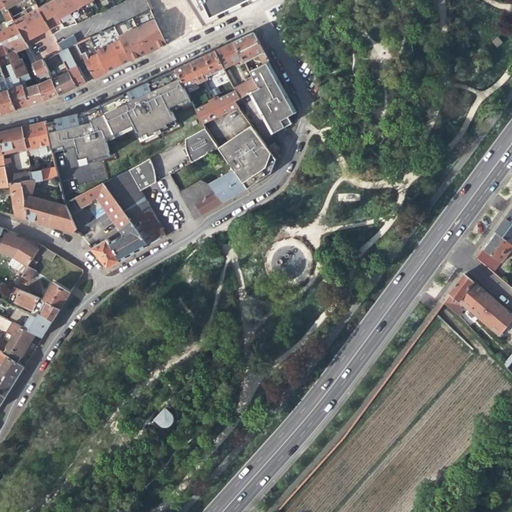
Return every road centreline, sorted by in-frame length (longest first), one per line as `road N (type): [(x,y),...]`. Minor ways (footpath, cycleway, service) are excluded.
road 1 (residential): [(0,124),(73,102),(258,13),(306,112),(271,184),(102,283)]
road 2 (primary): [(219,511),(319,398),(511,139)]
road 3 (residential): [(102,283),(53,337),(0,426)]
road 4 (residential): [(102,283),(66,242),(0,218)]
